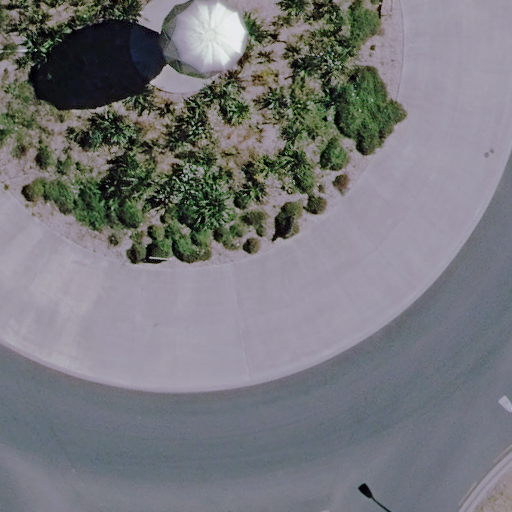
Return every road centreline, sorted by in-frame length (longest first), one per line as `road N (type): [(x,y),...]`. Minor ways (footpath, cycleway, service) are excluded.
road 1 (secondary): [(487,299),(376,390),(241,440),(98,443),(0,411)]
road 2 (secondary): [(487,299),(359,511)]
